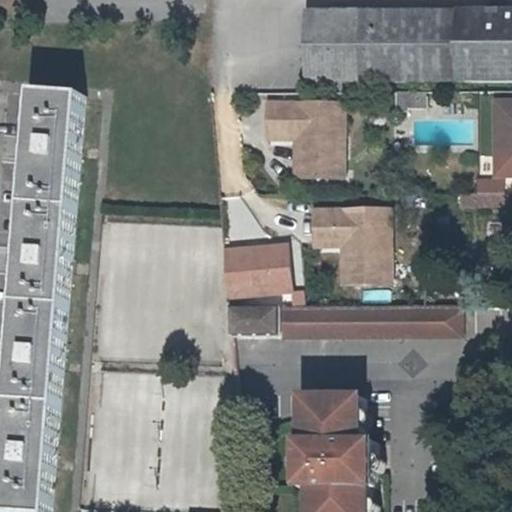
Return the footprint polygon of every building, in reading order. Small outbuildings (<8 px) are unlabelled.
[(363,78),(363,11),(301,12),(302,78),(363,78)] [(363,11),(363,78),(363,81),(466,81),(465,11),(363,11)] [(511,11),(465,11),(466,81),(511,81),(511,11)] [(416,92),(398,92),(398,111),(410,111),(410,108),(428,109),(428,97),(416,98),(416,92)] [(499,177),(511,176),(511,101),(498,102),(499,177)] [(0,511),(32,511),(64,108),(15,105),(11,154),(4,153),(2,168),(10,169),(2,264),(0,264),(0,277),(2,278),(0,295),(0,511)] [(345,106),(268,106),(268,142),(297,143),(309,143),(308,181),(345,181),(345,106)] [(309,143),(297,143),(299,179),(308,181),(309,143)] [(481,180),(481,194),(485,194),(506,194),(505,181),(481,180)] [(506,194),(485,194),(485,208),(506,208),(506,201),(506,194)] [(393,211),(317,211),(317,247),(344,248),(356,248),(357,284),(393,284),(393,211)] [(357,284),(356,248),(344,248),(344,284),(357,284)] [(290,294),(286,249),(223,255),(227,299),(239,298),(290,294)] [(280,311),(281,340),(461,336),(461,307),(280,311)] [(281,340),(280,311),(228,313),(229,341),(281,340)] [(353,391),(293,391),(293,435),(288,435),(288,452),(293,452),(293,466),(289,466),(289,482),(302,482),(301,511),(361,511),(361,480),(366,481),(366,465),(360,464),(360,453),(366,453),(366,435),(354,435),(353,391)]
